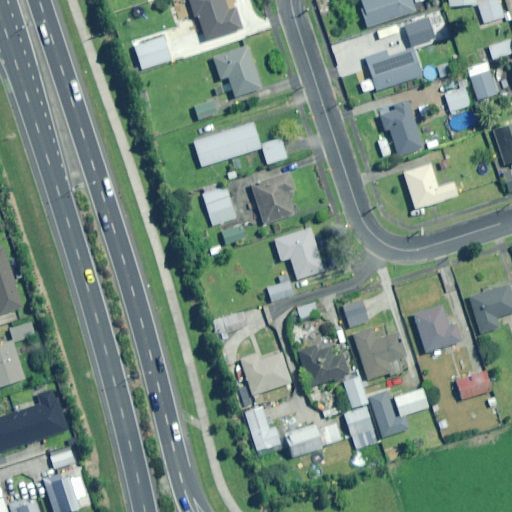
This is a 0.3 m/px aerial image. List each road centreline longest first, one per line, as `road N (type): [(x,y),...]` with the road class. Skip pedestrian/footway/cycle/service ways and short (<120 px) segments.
road 1 (primary): [(40,0),(197,511)]
road 2 (primary): [(148,511),(128,412),(0,13)]
road 3 (residential): [(511,220),(413,250),(378,239),(354,199),(291,0)]
